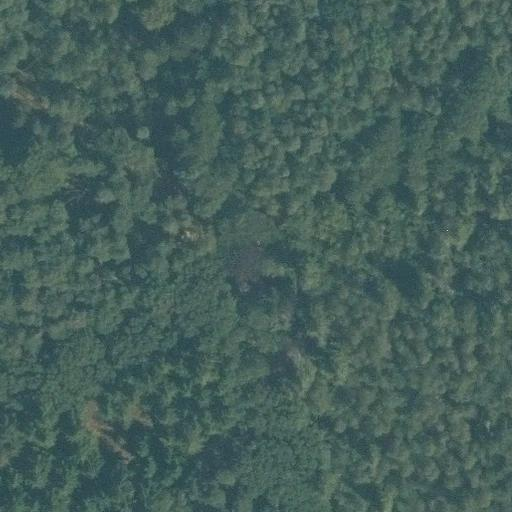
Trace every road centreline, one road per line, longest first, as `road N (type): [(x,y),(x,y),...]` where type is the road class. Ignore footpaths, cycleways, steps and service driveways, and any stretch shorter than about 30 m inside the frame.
road 1 (track): [(245,237),(511,101)]
road 2 (track): [(0,366),(245,237)]
road 3 (track): [(245,237),(284,425)]
